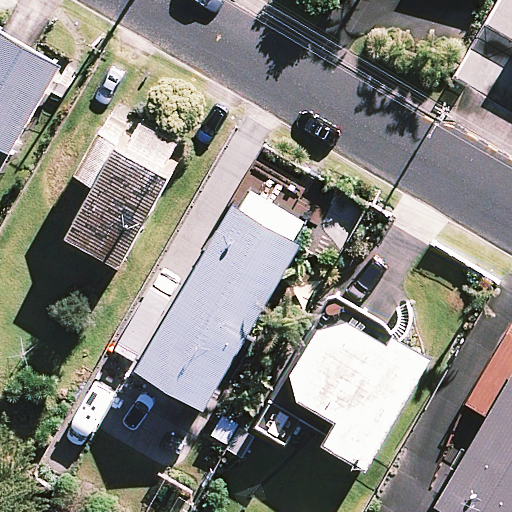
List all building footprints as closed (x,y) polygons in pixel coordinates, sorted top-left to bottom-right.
[(0,56),(0,166),(1,168),(50,88),(0,56)] [(179,134),(145,115),(140,125),(113,110),(81,167),(100,177),(72,227),(125,257),(181,157),(170,151),(179,134)] [(309,215),(254,184),(244,201),(237,197),(144,360),(211,399),(304,237),(298,233),(309,215)] [(332,434),(374,456),(427,353),(329,302),(289,381),(345,410),(332,434)] [(511,511),(511,380),(511,382),(487,368),(469,399),(490,411),(440,495),(469,511),(511,511)]
